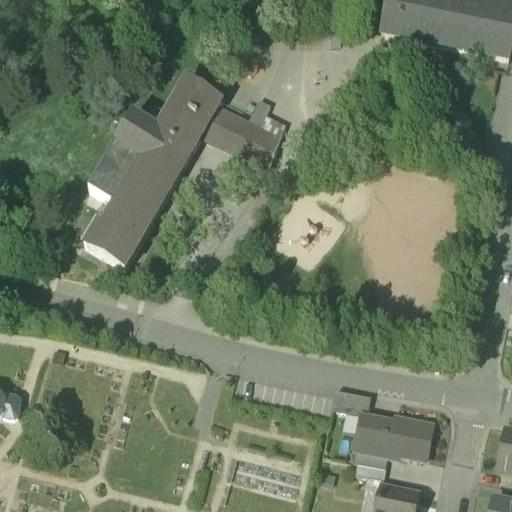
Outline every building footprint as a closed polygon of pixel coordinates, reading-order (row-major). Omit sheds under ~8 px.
[(511,40),(511,13),(440,0),(387,0),(379,43),(507,67),(511,40)] [(115,213),(104,232),(100,230),(86,253),(125,277),(201,149),(219,117),(223,110),(188,89),(172,116),(171,115),(159,136),(160,137),(115,213)] [(271,114),(260,108),(249,131),(267,139),(271,127),(266,124),(271,114)] [(249,131),(219,117),(201,149),(269,182),(281,146),(267,139),(249,131)] [(159,136),(134,121),(88,199),(115,213),(160,137),(159,136)] [(285,134),(271,127),(267,139),(281,146),(285,134)] [(371,405),(335,399),(332,419),(362,424),(368,425),(371,405)] [(0,402),(0,429),(3,427),(4,430),(15,431),(19,428),(21,413),(17,408),(8,407),(5,409),(0,402)] [(368,425),(362,424),(358,444),(360,444),(357,460),(388,466),(394,467),(395,463),(427,469),(434,434),(398,427),(398,431),(368,425)] [(511,437),(506,436),(498,479),(511,481),(511,437)] [(388,466),(357,460),(355,472),(359,473),(386,478),(388,466)] [(386,478),(359,473),(356,485),(368,487),(381,490),(384,490),(387,478),(386,478)] [(359,511),(376,511),(380,495),(381,490),(368,487),(359,511)] [(416,511),(419,502),(380,495),(376,511),(416,511)]
